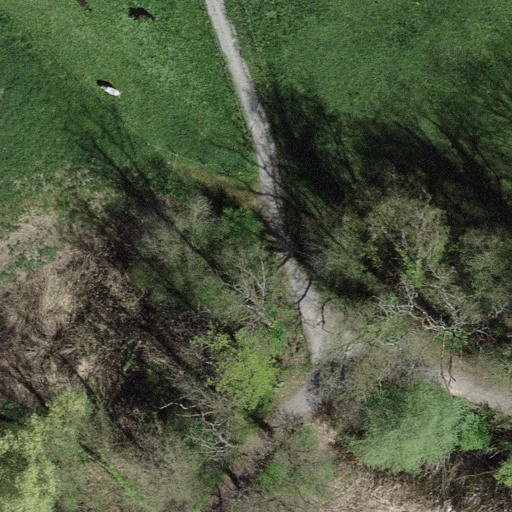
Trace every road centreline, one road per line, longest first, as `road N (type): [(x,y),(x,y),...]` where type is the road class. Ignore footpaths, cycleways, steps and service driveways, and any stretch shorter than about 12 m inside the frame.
road 1 (track): [(187,511),(335,383)]
road 2 (track): [(335,383),(370,367),(408,369),(511,400)]
